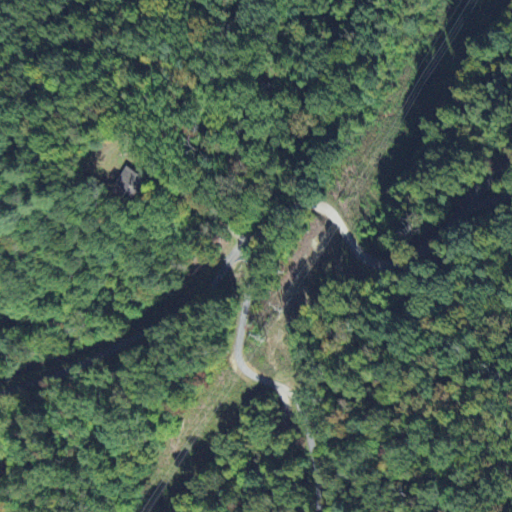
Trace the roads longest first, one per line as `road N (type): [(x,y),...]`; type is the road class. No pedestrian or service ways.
road 1 (residential): [(0,391),(91,358),(184,308),(246,244),(253,265),(239,359),(299,410),(315,511)]
road 2 (residential): [(246,244),(321,205),(351,248),(383,265),(420,252),(463,208)]
road 3 (residential): [(281,388),(282,427),(257,475),(181,511)]
